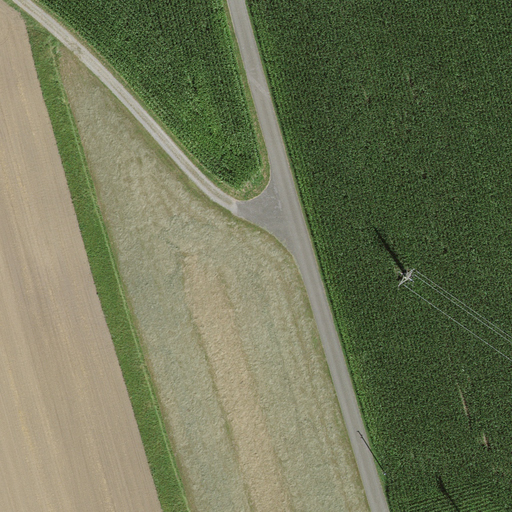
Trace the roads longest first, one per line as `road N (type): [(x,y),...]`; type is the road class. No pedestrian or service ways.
road 1 (residential): [(232,0),(284,210),(378,511)]
road 2 (track): [(16,0),(109,78),(233,209),(284,210)]
